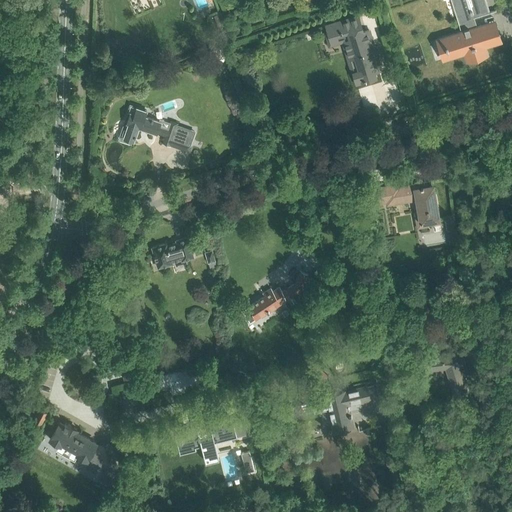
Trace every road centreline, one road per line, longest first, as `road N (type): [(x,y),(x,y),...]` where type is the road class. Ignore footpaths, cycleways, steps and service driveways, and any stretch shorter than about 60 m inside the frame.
road 1 (residential): [(53,227),(84,228),(511,96)]
road 2 (secondary): [(53,227),(66,0)]
road 3 (secondary): [(0,368),(53,227)]
